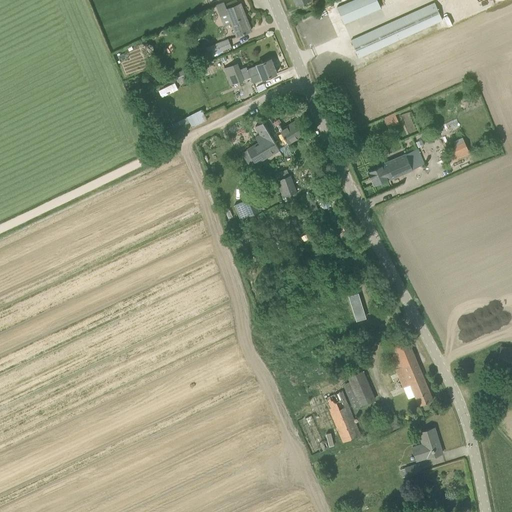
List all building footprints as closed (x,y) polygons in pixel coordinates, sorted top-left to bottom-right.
[(240,4),(233,6),(230,0),(228,0),(215,5),(223,26),(226,25),(232,23),(237,36),(251,31),(247,21),(246,22),(245,18),(246,18),(240,4)] [(354,0),(337,7),(344,24),(381,8),(377,0),(354,0)] [(435,2),(351,40),(359,58),(442,20),(435,2)] [(209,56),(231,47),(228,39),(205,48),(209,56)] [(247,69),(253,83),(263,79),(276,74),(270,59),(257,64),(257,65),(247,69)] [(231,85),(243,79),(244,79),(237,62),(224,68),(231,85)] [(388,128),(399,123),(395,113),(384,118),(388,128)] [(279,123),(277,125),(288,144),(305,134),(296,120),(282,128),(279,123)] [(258,162),(280,149),(263,121),(256,125),(256,126),(254,127),(259,134),(254,137),(258,143),(250,148),(258,162)] [(440,136),(444,146),(451,161),(469,153),(463,138),(459,128),(440,136)] [(417,149),(382,164),(383,165),(367,171),(374,185),(388,178),(389,179),(412,169),(423,164),(417,149)] [(276,180),(283,197),(284,197),(287,205),(297,201),(295,193),(297,192),(291,175),(276,180)] [(253,197),(241,202),(247,217),(259,212),(253,197)] [(391,356),(404,387),(408,399),(415,396),(419,405),(433,400),(406,335),(388,342),(393,355),(391,356)] [(496,368),(504,369),(511,370),(511,348),(500,346),(496,368)] [(325,398),(341,436),(344,442),(360,435),(342,391),(325,398)] [(297,421),(311,455),(328,448),(325,440),(322,441),(311,415),(297,421)] [(395,416),(392,417),(384,420),(389,432),(400,427),(395,416)] [(427,458),(442,453),(434,428),(419,432),(423,444),(412,447),(416,460),(427,457),(427,458)] [(419,464),(405,468),(399,470),(402,477),(408,475),(421,471),(419,464)]
